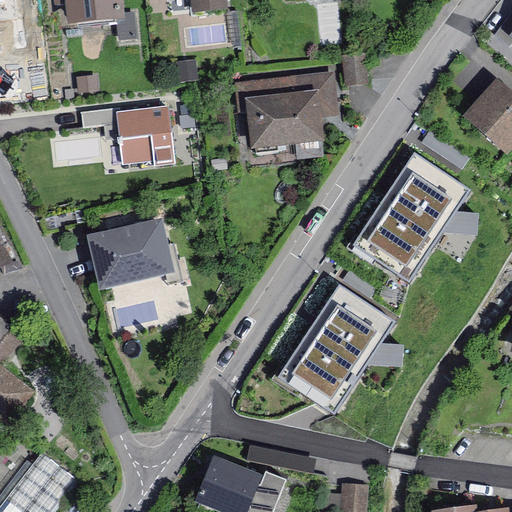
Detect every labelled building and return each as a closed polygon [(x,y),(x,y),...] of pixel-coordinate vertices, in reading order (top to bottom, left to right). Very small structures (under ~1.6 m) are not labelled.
[(0,0),(0,27),(28,24),(24,0),(0,0)] [(121,0),(47,0),(49,11),(62,10),(65,31),(116,25),(118,42),(138,40),(135,12),(123,13),(121,0)] [(165,0),(166,3),(189,1),(191,15),(227,12),(225,0),(165,0)] [(511,13),(494,35),(509,48),(511,45),(511,13)] [(366,55),(342,58),(345,89),(369,86),(366,55)] [(198,85),(196,72),(185,74),(186,86),(198,85)] [(236,113),(244,112),(251,167),(324,158),(319,120),(339,118),(334,72),(232,83),(236,113)] [(99,93),(97,76),(76,78),(78,95),(99,93)] [(511,96),(495,82),(461,122),(505,160),(511,154),(511,96)] [(168,108),(121,114),(120,109),(81,114),(83,130),(105,127),(107,144),(119,142),(123,168),(153,164),(153,170),(175,167),(168,108)] [(437,229),(467,181),(412,147),(382,195),(437,229)] [(226,158),(210,160),(212,172),(228,170),(226,158)] [(511,187),(454,273),(485,294),(511,254),(511,187)] [(173,277),(160,222),(85,240),(98,295),(173,277)] [(0,269),(14,262),(0,234),(0,269)] [(417,318),(368,283),(348,312),(357,318),(349,329),(389,357),(417,318)] [(465,334),(460,331),(472,316),(448,297),(436,313),(434,311),(404,351),(434,375),(465,334)] [(2,367),(24,339),(0,321),(0,426),(30,388),(2,367)] [(0,511),(53,511),(77,480),(41,453),(0,508),(0,511)] [(263,476),(257,490),(253,488),(257,478),(214,460),(195,508),(204,511),(272,511),(284,484),(263,476)] [(322,511),(365,511),(368,487),(342,486),(341,495),(324,493),(322,511)]
